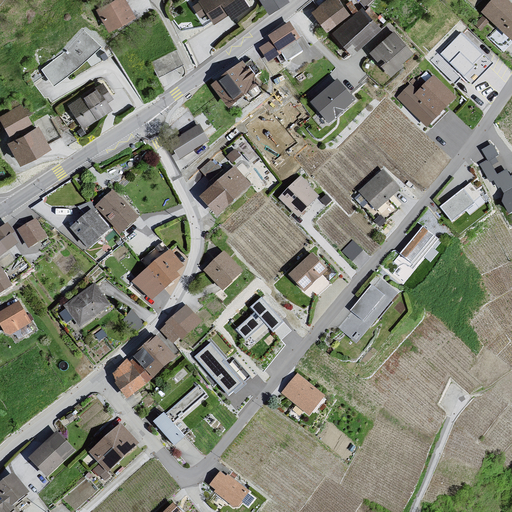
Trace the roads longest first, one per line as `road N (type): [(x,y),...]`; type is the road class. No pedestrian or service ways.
road 1 (residential): [(188,476),(324,324),(511,86)]
road 2 (residential): [(97,378),(164,317),(196,253),(191,206),(144,117)]
road 3 (tertiary): [(144,117),(300,0)]
road 4 (tertiary): [(0,212),(144,117)]
